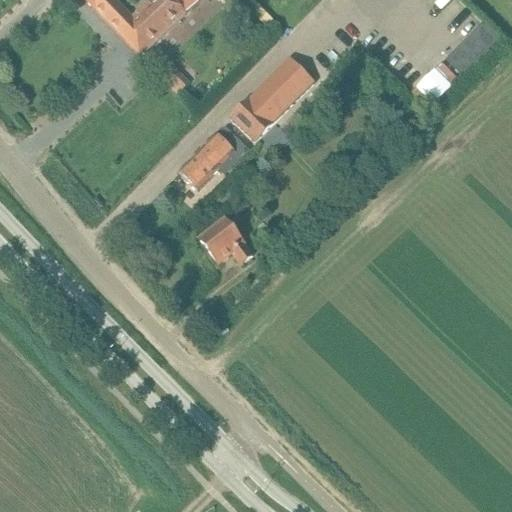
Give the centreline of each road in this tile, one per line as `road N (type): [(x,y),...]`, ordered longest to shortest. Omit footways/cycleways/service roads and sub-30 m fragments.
road 1 (unclassified): [(261,439),(108,280),(0,151)]
road 2 (secondary): [(244,458),(0,210)]
road 3 (secondary): [(0,243),(229,474)]
